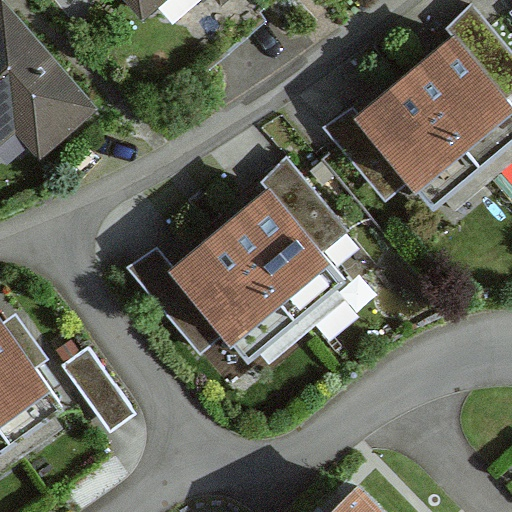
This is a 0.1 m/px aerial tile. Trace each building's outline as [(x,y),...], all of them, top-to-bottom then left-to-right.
[(99,103),(9,0),(0,0),(0,133),(15,120),(42,151),(99,103)] [(451,39),(361,113),(357,108),(330,131),(387,201),(417,176),(441,206),(511,147),(511,50),(477,8),(447,34),(451,39)] [(268,197),(181,268),(167,250),(138,274),(205,356),(232,333),(256,362),(351,285),(329,258),(353,239),(282,153),(252,178),(268,197)] [(0,456),(73,405),(3,308),(0,310),(0,456)] [(139,418),(91,349),(65,367),(114,436),(139,418)] [(383,511),(352,481),(320,511),(383,511)]
